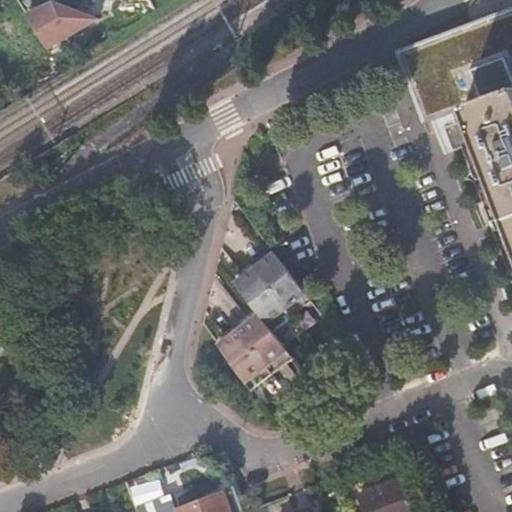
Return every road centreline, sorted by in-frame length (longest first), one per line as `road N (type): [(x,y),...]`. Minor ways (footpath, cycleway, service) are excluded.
road 1 (residential): [(169,420),(267,454),(511,372)]
road 2 (residential): [(202,131),(209,164),(203,228),(169,420)]
road 3 (residential): [(202,131),(436,0)]
road 4 (residential): [(0,231),(202,131)]
road 5 (residential): [(0,508),(123,459),(169,420)]
